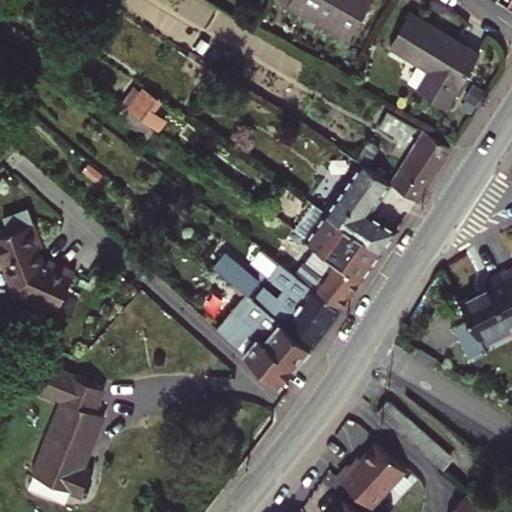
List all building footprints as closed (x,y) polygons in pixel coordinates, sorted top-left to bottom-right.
[(275,0),(287,7),(290,1),(352,37),(373,0),(275,0)] [(483,52),(411,11),(391,45),(429,68),(418,86),(451,106),(483,52)] [(149,120),(163,100),(144,87),(131,107),(149,120)] [(417,126),(390,110),(382,125),(409,140),(417,126)] [(451,144),(427,129),(393,182),(417,197),(451,144)] [(362,162),(368,166),(381,146),(372,140),(358,160),(362,162)] [(327,211),(382,248),(395,231),(366,212),(389,180),(368,166),(362,162),(327,211)] [(337,260),(361,277),(382,248),(327,211),(315,203),(295,230),(337,260)] [(49,304),(55,307),(60,310),(76,270),(51,258),(49,261),(42,259),(38,248),(43,246),(34,223),(0,235),(0,259),(5,261),(5,263),(10,274),(18,297),(27,301),(35,297),(49,304)] [(276,252),(288,235),(279,228),(266,244),(276,252)] [(214,265),(248,293),(249,293),(260,281),(225,251),(214,265)] [(337,260),(329,272),(325,277),(317,271),(306,263),(303,266),(298,273),(339,306),(361,277),(337,260)] [(296,262),(291,268),(292,269),(298,273),(303,266),(296,262)] [(322,266),(317,271),(325,277),(329,272),(322,266)] [(511,267),(503,272),(511,290),(511,267)] [(275,315),(312,345),(339,306),(298,273),(292,269),(287,276),(298,285),(275,315)] [(511,319),(511,290),(503,272),(489,279),(492,285),(461,300),(479,336),(511,319)] [(218,328),(280,383),(312,345),(275,315),(249,293),(248,293),(218,328)] [(35,297),(27,301),(46,310),(49,304),(35,297)] [(34,472),(41,475),(85,493),(94,469),(84,465),(105,412),(94,408),(102,385),(52,364),(42,387),(65,397),(34,472)] [(388,399),(378,410),(444,468),(454,456),(388,399)] [(339,474),(373,504),(406,468),(376,441),(362,457),(353,466),(351,463),(349,462),(339,474)] [(359,454),(351,463),(353,466),(362,457),(359,454)] [(493,511),(469,490),(449,511),(493,511)] [(358,511),(345,498),(331,511),(358,511)]
